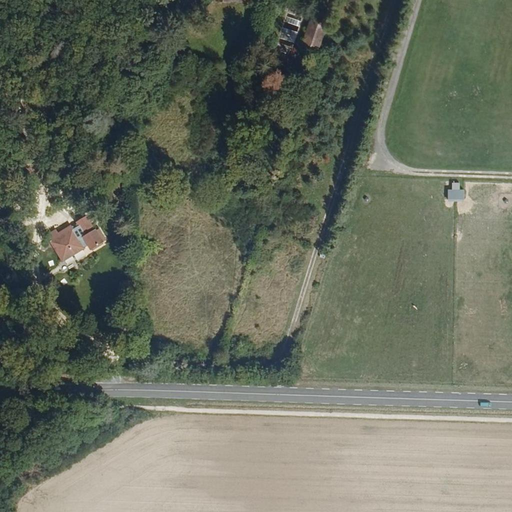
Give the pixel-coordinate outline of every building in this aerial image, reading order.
[(328,11),(330,0),(316,0),(315,7),(328,11)] [(318,59),(326,30),(310,26),(302,54),(318,59)] [(281,28),(280,39),(294,41),(295,29),(281,28)] [(461,183),(453,183),(453,191),(449,191),(449,200),(466,201),(466,191),(461,191),(461,183)] [(72,273),(66,262),(59,266),(58,263),(53,266),(50,262),(40,268),(57,293),(80,278),(84,283),(95,276),(88,263),(77,269),(77,271),(72,273)]
